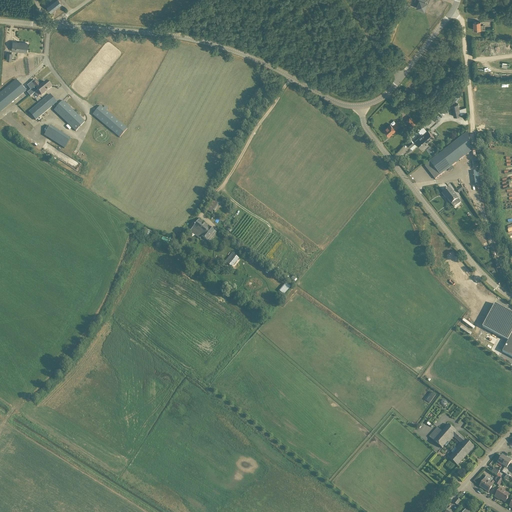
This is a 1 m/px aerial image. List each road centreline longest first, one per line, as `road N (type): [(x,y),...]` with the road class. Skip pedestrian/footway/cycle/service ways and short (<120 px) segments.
road 1 (tertiary): [(360,105),(338,103),(259,61),(183,37),(57,26)]
road 2 (unclassified): [(511,296),(481,273),(387,157),(360,105)]
road 3 (unknown): [(292,78),(196,217)]
road 4 (track): [(475,136),(463,29),(452,10)]
